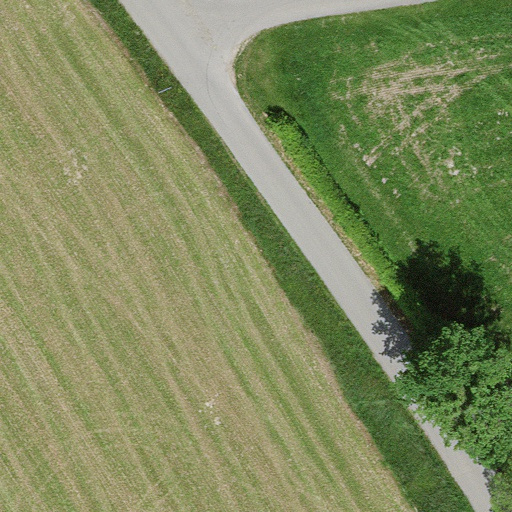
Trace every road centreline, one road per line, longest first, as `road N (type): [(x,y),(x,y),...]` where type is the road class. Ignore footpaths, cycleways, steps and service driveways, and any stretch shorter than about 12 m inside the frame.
road 1 (unclassified): [(179,46),(500,511)]
road 2 (residential): [(179,46),(270,10),(346,0)]
